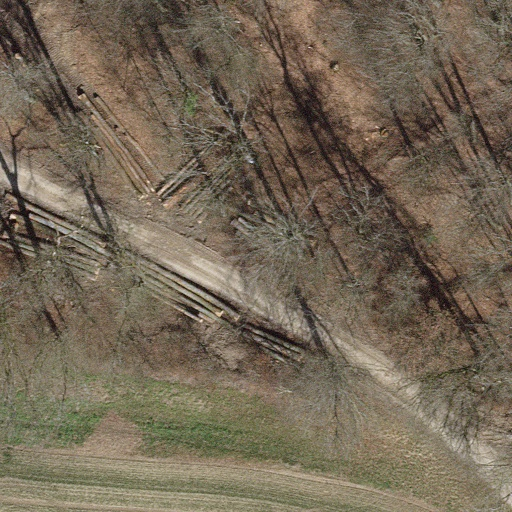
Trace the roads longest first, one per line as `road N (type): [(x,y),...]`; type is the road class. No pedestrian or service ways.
road 1 (track): [(0,164),(425,403),(511,473)]
road 2 (track): [(151,248),(154,177),(0,18)]
